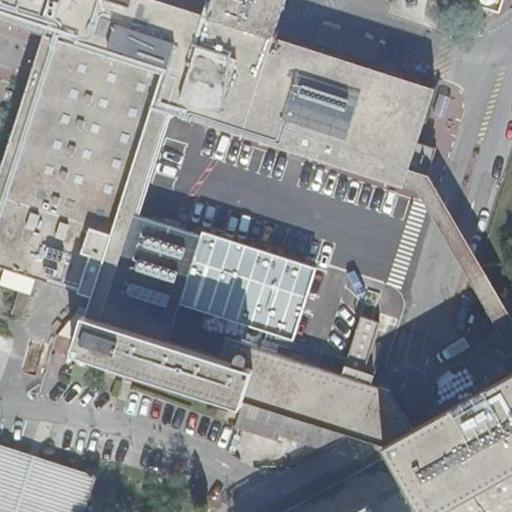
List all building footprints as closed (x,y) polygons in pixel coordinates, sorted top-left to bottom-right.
[(0,0),(0,17),(9,20),(45,32),(0,169),(0,263),(4,265),(0,276),(0,281),(30,292),(36,275),(93,295),(86,314),(84,313),(82,320),(72,350),(239,405),(232,426),(274,440),(276,434),(321,449),(347,435),(364,440),(381,446),(410,429),(394,392),(378,386),(363,381),(367,371),(377,338),(382,324),(363,318),(347,365),(344,374),(228,335),(220,358),(171,342),(184,304),(206,239),(134,215),(166,112),(295,152),(402,185),(407,169),(433,89),(272,38),(284,0),(0,0)] [(407,169),(402,185),(418,190),(511,354),(511,320),(429,175),(407,169)] [(206,239),(184,304),(294,339),(314,265),(215,235),(208,232),(206,239)] [(511,511),(511,372),(410,429),(381,446),(415,507),(405,511),(511,511)] [(26,453),(0,443),(0,511),(79,511),(92,475),(38,457),(34,468),(28,466),(22,464),(26,453)] [(374,511),(370,503),(354,511),(374,511)]
